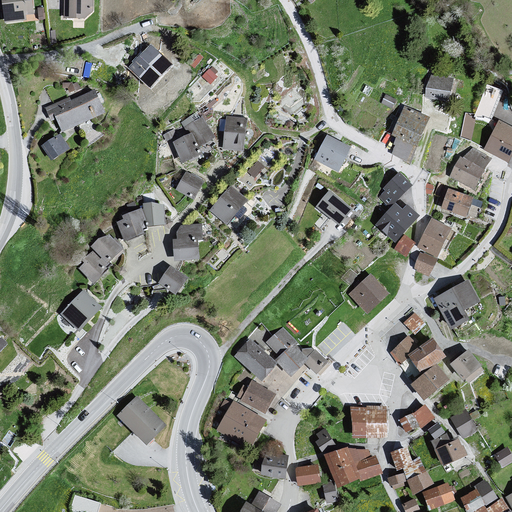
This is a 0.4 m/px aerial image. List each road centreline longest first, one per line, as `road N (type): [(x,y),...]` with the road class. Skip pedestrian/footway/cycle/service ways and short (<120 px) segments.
road 1 (secondary): [(198,511),(185,447),(209,357),(200,341),(183,335),(159,345),(0,510)]
road 2 (residential): [(281,0),(308,48),(328,122),(418,182),(408,292)]
road 3 (residential): [(408,292),(435,286),(478,249),(501,211),(511,167)]
road 4 (residential): [(368,334),(294,416),(290,461)]
road 5 (tertiary): [(0,85),(16,163),(0,237)]
